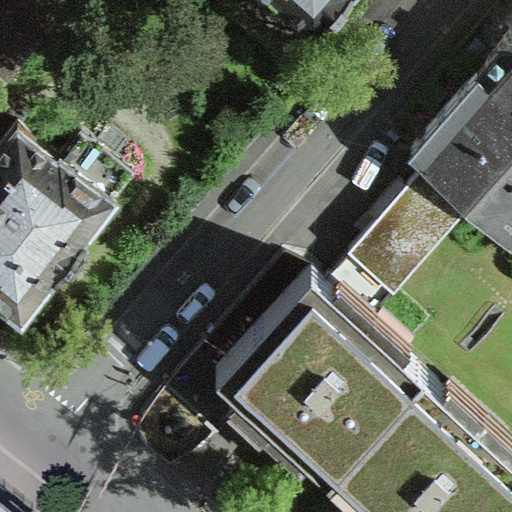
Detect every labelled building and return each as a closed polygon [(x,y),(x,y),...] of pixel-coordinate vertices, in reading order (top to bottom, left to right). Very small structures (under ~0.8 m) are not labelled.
[(0,0),(0,71),(4,75),(61,0),(0,0)] [(339,0),(289,0),(316,23),(323,16),(324,18),(336,4),(339,0)] [(511,27),(504,37),(479,65),(511,94),(511,27)] [(511,224),(511,94),(479,65),(436,114),(413,141),(428,153),(473,193),(511,226),(511,224)] [(72,267),(74,268),(89,248),(87,247),(85,233),(87,231),(84,229),(135,163),(81,121),(62,145),(59,148),(19,116),(0,140),(0,292),(22,310),(53,269),(56,271),(57,269),(72,267)] [(430,312),(396,281),(473,193),(428,153),(325,272),(312,260),(218,364),(259,401),(329,465),(423,362),(402,343),(430,312)] [(511,442),(423,362),(329,465),(372,505),(379,511),(487,511),(511,485),(511,442)] [(511,511),(511,485),(487,511),(511,511)]
